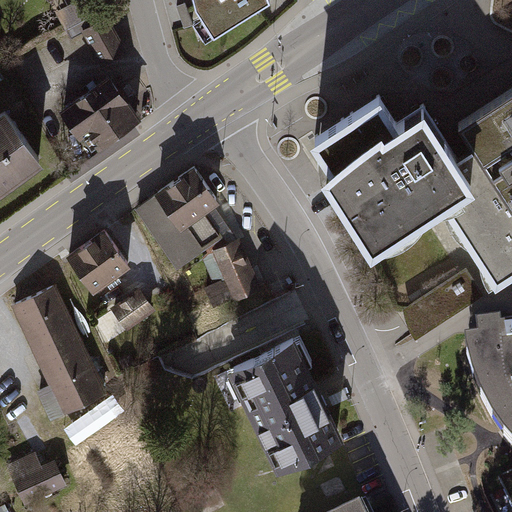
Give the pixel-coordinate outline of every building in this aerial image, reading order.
[(191,0),(194,6),(209,33),(263,0),(191,0)] [(43,99),(118,57),(97,18),(21,60),(43,99)] [(104,70),(53,105),(87,146),(136,111),(104,70)] [(511,84),(461,118),(475,140),(511,196),(511,84)] [(333,166),(329,169),(376,241),(443,198),(494,276),(511,264),(511,196),(475,140),(461,149),(431,103),(425,107),(419,98),(395,113),(378,87),(310,130),(333,166)] [(0,194),(42,164),(3,111),(0,113),(0,194)] [(203,173),(138,215),(178,275),(204,258),(214,282),(226,279),(237,300),(262,288),(240,233),(203,173)] [(112,231),(72,257),(98,297),(138,271),(112,231)] [(468,272),(407,312),(425,339),(486,299),(468,272)] [(140,312),(154,307),(146,286),(133,291),(140,312)] [(62,289),(15,311),(67,419),(114,397),(62,289)] [(509,335),(477,336),(477,352),(471,352),(476,380),(489,413),(505,438),(511,446),(511,477),(503,482),(511,500),(511,343),(510,344),(509,335)] [(307,341),(236,373),(282,474),(353,442),(307,341)] [(38,455),(8,468),(27,511),(73,491),(60,463),(45,470),(38,455)]
